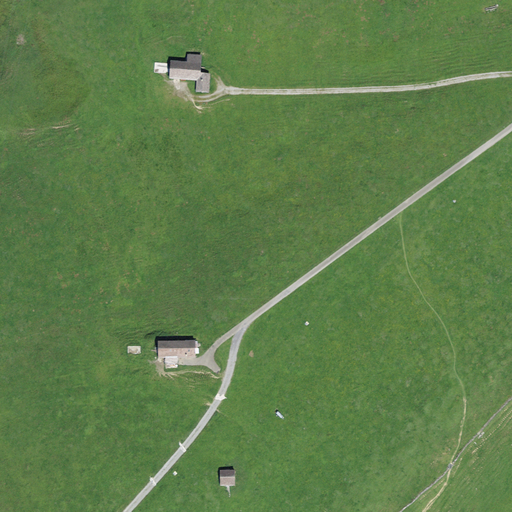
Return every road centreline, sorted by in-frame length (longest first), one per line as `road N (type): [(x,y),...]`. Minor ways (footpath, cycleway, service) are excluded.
road 1 (track): [(127,511),(221,400),(244,324),(398,210)]
road 2 (track): [(202,99),(229,89),(417,89),(511,73)]
road 3 (track): [(398,210),(511,126)]
